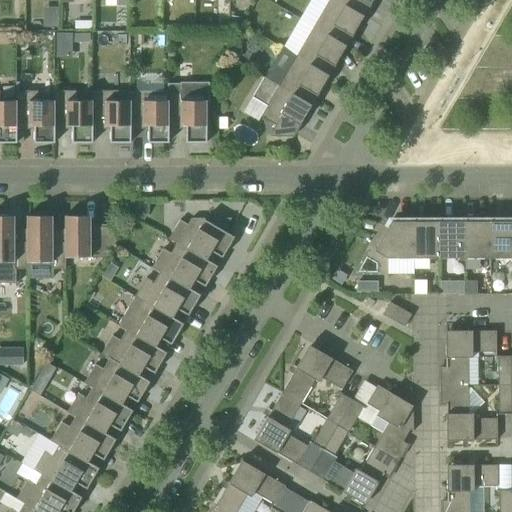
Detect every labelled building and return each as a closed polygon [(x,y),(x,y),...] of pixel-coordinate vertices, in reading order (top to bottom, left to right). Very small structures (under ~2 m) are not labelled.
[(336,0),(329,0),(314,27),(346,46),(352,36),(364,16),(336,0)] [(336,0),(364,16),(373,0),(336,0)] [(45,8),(45,27),(60,27),(60,8),(45,8)] [(231,27),(239,28),(240,16),(232,16),(231,27)] [(314,27),(296,56),(329,76),(346,46),(314,27)] [(17,42),(25,42),(25,33),(17,33),(17,42)] [(74,42),(90,42),(90,33),(74,33),(74,42)] [(136,35),(136,45),(145,45),(145,35),(136,35)] [(229,54),(236,57),(240,48),(234,45),(229,54)] [(296,56),(279,86),(312,105),(318,95),(329,76),(296,56)] [(254,97),(268,105),(261,116),(277,125),(272,134),(271,134),(271,136),(294,136),(295,134),(300,125),(312,105),(279,86),(264,78),(254,97)] [(207,142),(207,100),(209,100),(210,83),(181,82),(181,84),(168,84),(168,100),(168,117),(169,117),(181,116),(181,126),(182,126),(182,125),(187,125),(187,142),(207,142)] [(0,142),(17,143),(17,117),(16,101),(0,101),(0,91),(0,90),(0,142)] [(17,117),(29,117),(29,126),(30,126),(30,125),(35,125),(35,143),(55,143),(55,126),(55,117),(54,101),(38,101),(38,91),(16,91),(16,101),(17,117)] [(93,143),(93,117),(92,101),(76,101),(76,91),(54,91),(54,101),(55,117),(55,126),(68,126),(68,125),(72,125),(73,143),(93,143)] [(130,100),(130,91),(92,91),(92,101),(93,117),(105,117),(105,126),(106,126),(106,125),(111,125),(111,143),(131,143),(131,117),(130,117),(131,100),(130,100)] [(169,142),(169,117),(168,117),(168,100),(152,100),(152,91),(130,91),(130,100),(131,100),(130,117),(131,117),(143,117),(143,126),(144,126),(144,125),(148,125),(148,143),(169,142)] [(221,117),(221,129),(229,129),(229,117),(221,117)] [(291,147),(279,147),(279,157),(291,157),(291,147)] [(136,210),(136,203),(128,203),(128,210),(136,215),(136,210)] [(0,262),(15,262),(15,269),(28,269),(28,262),(27,262),(27,242),(15,242),(15,220),(14,220),(14,221),(10,221),(10,216),(0,215),(0,262)] [(65,216),(65,242),(65,258),(66,258),(107,257),(125,227),(91,227),(91,226),(90,226),(90,227),(86,227),(86,215),(65,216)] [(53,279),(53,269),(66,269),(66,258),(65,258),(65,242),(53,242),(53,232),(52,232),(52,233),(48,233),(48,216),(27,216),(27,242),(27,262),(28,262),(28,269),(28,279),(53,279)] [(207,260),(207,259),(212,251),(223,257),(235,237),(224,231),(231,218),(192,218),(188,224),(180,220),(169,238),(207,260)] [(491,257),(511,257),(511,218),(491,219),(491,257)] [(414,257),(414,219),(399,219),(399,222),(392,222),(375,250),(386,257),(414,257)] [(414,257),(440,257),(440,219),(414,219),(414,257)] [(440,257),(465,257),(465,219),(440,219),(440,257)] [(465,257),(491,257),(491,219),(465,219),(465,257)] [(190,289),(190,288),(195,280),(206,286),(218,266),(207,259),(207,260),(169,238),(169,239),(177,243),(171,253),(163,249),(152,267),(190,289)] [(110,262),(102,275),(113,281),(120,268),(110,262)] [(190,289),(152,267),(152,268),(160,272),(154,282),(146,278),(135,296),(173,318),(173,317),(178,309),(189,315),(201,295),(190,288),(190,289)] [(378,280),(357,280),(357,291),(378,292),(378,280)] [(156,347),(157,346),(161,338),(172,344),(184,323),(173,317),(173,318),(135,296),(135,297),(143,301),(137,311),(129,306),(118,325),(156,347)] [(390,302),(389,303),(383,314),(405,327),(412,314),(390,302)] [(139,375),(140,375),(144,367),(155,373),(167,352),(157,346),(156,347),(118,325),(126,330),(120,340),(112,335),(101,354),(139,375)] [(440,367),(440,386),(468,386),(468,358),(473,358),(473,352),(496,352),(496,331),(446,331),(446,367),(440,367)] [(342,389),(353,371),(332,359),(333,359),(310,345),(282,392),(301,403),(315,379),(319,382),(322,377),(342,389)] [(25,349),(15,349),(15,365),(25,365),(25,349)] [(95,364),(85,383),(122,404),(123,404),(127,396),(138,402),(150,381),(140,375),(139,375),(101,354),(109,359),(103,369),(95,364)] [(498,385),(511,385),(511,356),(498,356),(498,385)] [(9,379),(0,373),(0,391),(1,392),(9,379)] [(40,395),(47,383),(38,378),(31,389),(40,395)] [(105,433),(106,433),(111,424),(121,431),(133,410),(123,404),(122,404),(85,383),(84,383),(92,388),(86,398),(79,393),(68,412),(105,433)] [(413,406),(378,385),(367,404),(379,411),(376,415),(388,422),(374,447),(399,461),(408,445),(403,442),(410,430),(412,430),(412,432),(413,431),(413,411),(411,409),(413,406)] [(511,414),(511,385),(498,385),(499,414),(511,414)] [(468,386),(440,386),(441,405),(446,404),(447,441),(474,440),(497,440),(497,418),(473,419),(473,413),(469,414),(468,386)] [(254,439),(298,465),(309,446),(288,435),(291,430),(287,428),(301,403),(282,392),(254,439)] [(327,419),(338,425),(352,400),(341,393),(327,419)] [(363,406),(352,400),(338,425),(349,431),(363,406)] [(88,462),(89,462),(94,453),(104,460),(116,439),(106,433),(105,433),(68,412),(67,412),(75,417),(70,427),(62,422),(51,440),(88,462)] [(323,450),(338,425),(327,419),(312,444),(323,450)] [(7,431),(18,437),(24,426),(13,420),(7,431)] [(349,431),(338,425),(323,450),(334,457),(349,431)] [(87,489),(91,483),(99,468),(89,462),(88,462),(51,440),(50,441),(39,434),(22,462),(34,469),(72,491),(72,490),(77,482),(87,489)] [(389,477),(399,461),(374,447),(360,471),(356,468),(353,473),(333,461),(322,479),(366,505),(384,474),(389,477)] [(275,504),(285,486),(242,460),(214,508),(222,511),(237,511),(248,495),(252,497),(254,492),(275,504)] [(442,501),(441,511),(469,511),(469,492),(474,492),(474,486),(498,486),(497,465),(474,465),(447,465),(447,501),(442,501)] [(28,480),(17,498),(40,511),(59,511),(60,511),(61,511),(73,511),(83,497),(72,490),(72,491),(34,469),(34,470),(41,475),(36,484),(28,480)] [(499,511),(511,511),(511,498),(511,490),(499,490),(499,511)] [(40,511),(17,498),(17,499),(24,503),(19,511),(16,511),(11,509),(8,511),(40,511)] [(331,511),(330,511),(328,511),(310,500),(302,511),(331,511)]
